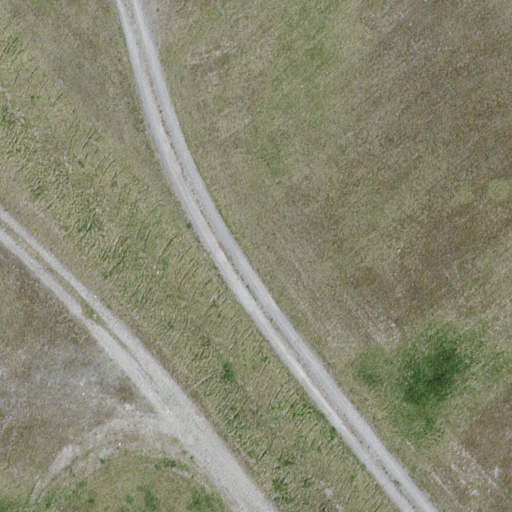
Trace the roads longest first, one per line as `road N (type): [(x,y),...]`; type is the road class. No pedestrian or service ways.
road 1 (track): [(150,0),(174,179),(429,511)]
road 2 (track): [(262,511),(82,279),(0,211)]
